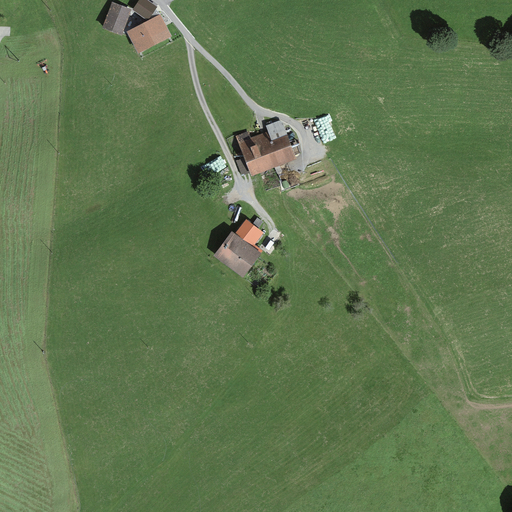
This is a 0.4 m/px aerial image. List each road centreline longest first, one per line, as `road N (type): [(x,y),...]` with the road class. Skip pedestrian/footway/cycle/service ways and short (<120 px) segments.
road 1 (track): [(186,45),(190,79),(234,195),(275,237),(280,297),(112,511)]
road 2 (track): [(147,0),(222,73),(254,117)]
